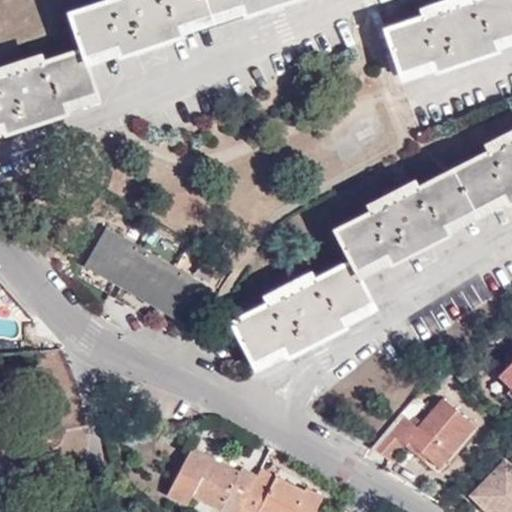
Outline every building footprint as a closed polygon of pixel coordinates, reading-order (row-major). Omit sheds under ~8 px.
[(0,122),(2,122),(5,132),(20,127),(19,120),(47,110),(49,117),(65,111),(62,102),(93,92),(81,57),(117,45),(121,55),(136,49),(133,43),(162,33),(164,41),(179,35),(176,25),(242,3),(246,14),(261,8),(259,2),(263,0),(118,0),(72,16),(84,51),(0,78),(0,122)] [(432,59),(436,69),(452,65),(450,60),(476,50),(477,56),(494,50),(491,40),(511,32),(511,0),(478,0),(387,31),(400,70),(432,59)] [(136,49),(164,41),(162,33),(133,43),(136,49)] [(452,65),(477,56),(476,50),(450,60),(452,65)] [(20,127),(49,117),(47,110),(19,120),(20,127)] [(386,253),(390,262),(406,255),(403,249),(428,236),(431,242),(446,234),(441,225),(503,192),(508,202),(511,199),(511,140),(337,231),(352,263),(234,324),(252,361),(284,345),(288,355),(301,348),(299,342),(326,328),(329,334),(342,327),(338,317),(368,301),(352,270),(386,253)] [(184,324),(185,321),(191,324),(211,289),(106,227),(85,266),(184,324)] [(406,255),(431,242),(428,236),(403,249),(406,255)] [(301,348),(329,334),(326,328),(299,342),(301,348)] [(511,364),(500,377),(511,390),(511,364)] [(411,421),(401,411),(371,448),(393,460),(405,445),(417,456),(421,451),(439,468),(475,427),(441,397),(421,421),(415,415),(411,421)] [(31,430),(33,453),(52,450),(50,428),(31,430)] [(187,504),(193,494),(226,511),(239,511),(258,475),(242,467),(240,472),(192,447),(168,493),(187,504)] [(511,511),(511,469),(505,462),(472,493),(488,511),(511,511)] [(307,487),(304,491),(262,468),(258,475),(239,511),(313,511),(322,495),(307,487)]
